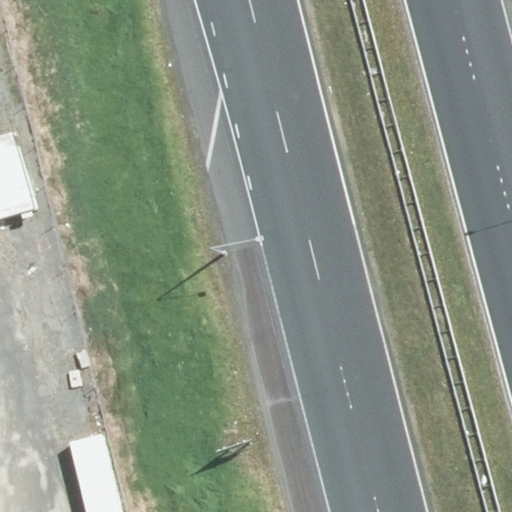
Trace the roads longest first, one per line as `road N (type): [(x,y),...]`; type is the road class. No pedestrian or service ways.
road 1 (motorway): [(395,511),(262,0)]
road 2 (motorway): [(251,511),(143,0)]
road 3 (motorway): [(388,511),(321,0)]
road 4 (motorway): [(465,0),(511,169)]
